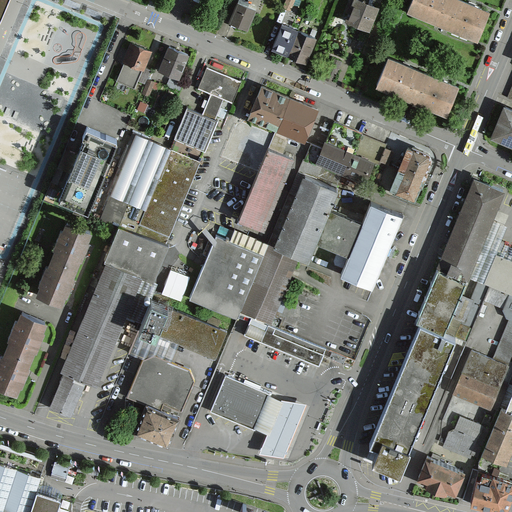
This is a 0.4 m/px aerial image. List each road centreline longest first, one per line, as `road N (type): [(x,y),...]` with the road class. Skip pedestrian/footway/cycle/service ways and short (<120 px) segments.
road 1 (residential): [(107,0),(464,147)]
road 2 (tertiary): [(464,147),(331,466)]
road 3 (tertiary): [(0,414),(61,436),(297,489)]
road 4 (unknown): [(103,446),(137,359),(156,351),(209,373),(177,463)]
road 5 (tertiary): [(511,33),(464,147)]
